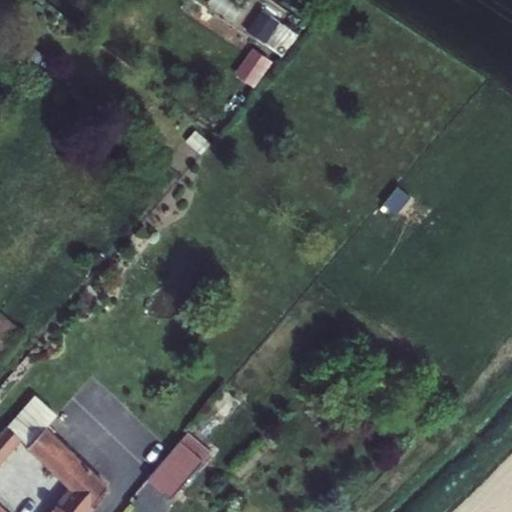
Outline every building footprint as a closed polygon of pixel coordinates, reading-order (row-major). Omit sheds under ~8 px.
[(276,50),(290,28),(260,9),(246,31),(276,50)] [(253,47),(234,73),(254,87),(273,61),(253,47)] [(0,366),(20,340),(0,325),(0,366)] [(65,511),(102,511),(120,490),(46,429),(27,452),(80,495),(65,511)] [(194,430),(188,438),(211,458),(218,450),(194,430)] [(0,511),(0,471),(23,446),(7,433),(0,441),(0,511)] [(188,438),(155,478),(179,497),(211,458),(188,438)]
